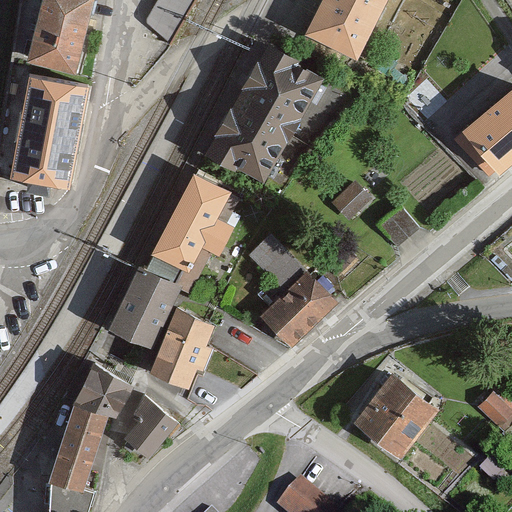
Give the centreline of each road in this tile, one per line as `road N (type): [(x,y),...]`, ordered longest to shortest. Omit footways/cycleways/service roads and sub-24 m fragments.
road 1 (residential): [(0,245),(60,230),(97,174),(125,0)]
road 2 (residential): [(316,359),(511,193)]
road 3 (tertiary): [(132,511),(205,441),(316,359)]
road 4 (tertiary): [(316,359),(424,321),(511,304)]
